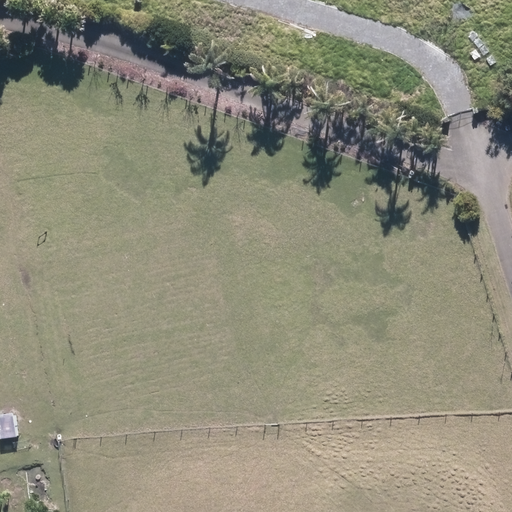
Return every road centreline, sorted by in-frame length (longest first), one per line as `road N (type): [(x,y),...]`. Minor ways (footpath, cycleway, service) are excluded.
road 1 (track): [(0,16),(58,28),(472,176),(493,198),(511,259)]
road 2 (track): [(485,186),(443,71),(264,0)]
